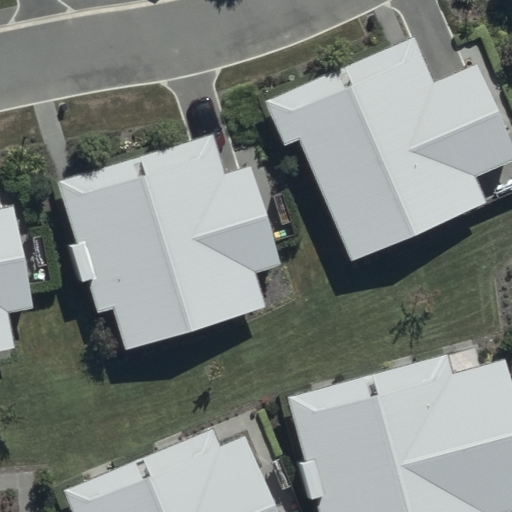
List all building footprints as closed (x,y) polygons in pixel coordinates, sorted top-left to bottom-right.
[(295,137),(346,255),(482,198),(472,174),(511,156),(511,155),(471,60),(431,77),(412,33),(259,97),(279,144),(295,137)] [(106,295),(121,347),(262,304),(252,271),(277,263),(246,162),(221,170),(209,130),(53,177),(91,300),(106,295)] [(0,347),(5,346),(0,319),(0,311),(24,307),(5,204),(0,204),(0,347)] [(441,353),(283,394),(314,511),(488,511),(511,505),(511,407),(498,356),(445,370),(441,353)] [(275,511),(253,456),(229,465),(214,427),(63,487),(72,511),(275,511)]
